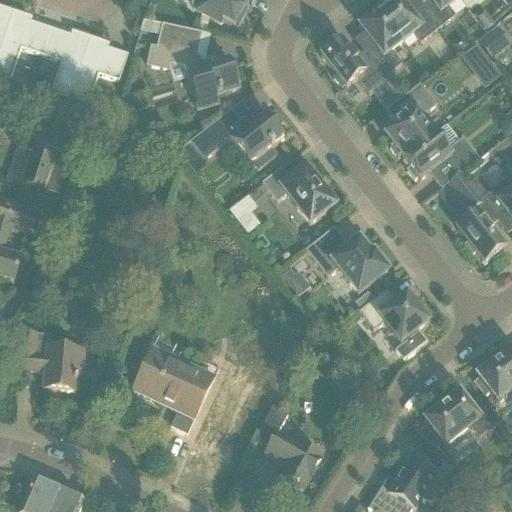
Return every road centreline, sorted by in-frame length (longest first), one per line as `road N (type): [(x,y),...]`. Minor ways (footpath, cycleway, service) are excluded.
road 1 (residential): [(303,0),(277,61),(477,324)]
road 2 (residential): [(477,324),(399,395),(327,511)]
road 3 (tertiary): [(0,442),(160,511)]
